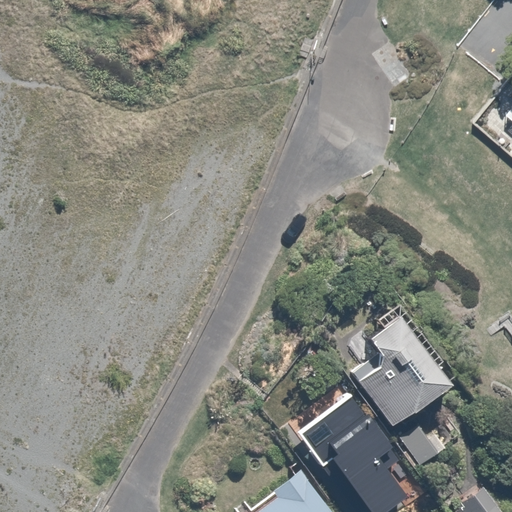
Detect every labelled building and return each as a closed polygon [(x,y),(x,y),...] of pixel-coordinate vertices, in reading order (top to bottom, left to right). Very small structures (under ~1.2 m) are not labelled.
[(504,147),(511,137),(511,69),(470,119),(504,147)] [(395,308),(335,344),(388,423),(444,384),(395,308)] [(343,386),(292,427),(349,511),(372,511),(419,482),(343,386)] [(326,511),(301,475),(239,511),(326,511)] [(492,511),(471,479),(450,493),(462,511),(492,511)]
